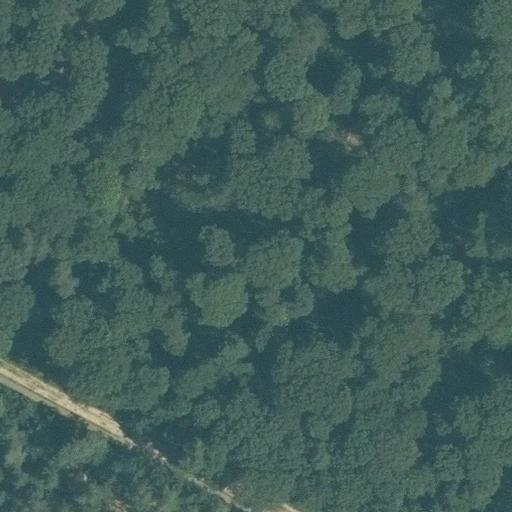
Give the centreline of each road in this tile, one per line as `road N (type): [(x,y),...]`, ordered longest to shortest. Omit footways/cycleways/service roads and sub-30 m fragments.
road 1 (track): [(0,345),(152,430)]
road 2 (unknown): [(152,430),(302,511)]
road 3 (unknown): [(34,511),(152,430)]
